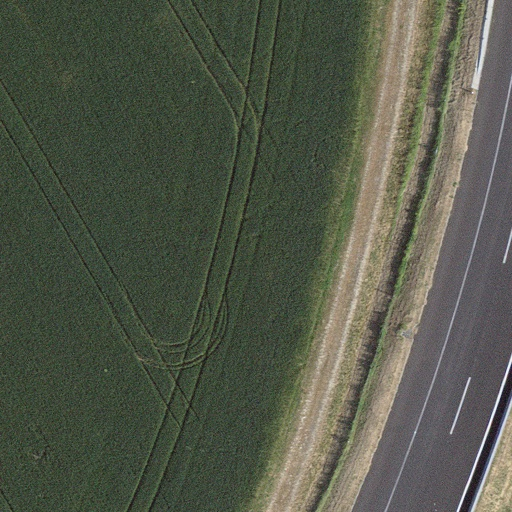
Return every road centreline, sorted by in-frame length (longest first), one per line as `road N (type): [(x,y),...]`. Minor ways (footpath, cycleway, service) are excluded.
road 1 (track): [(277,511),(346,303),(405,0)]
road 2 (motorway): [(511,231),(420,511)]
